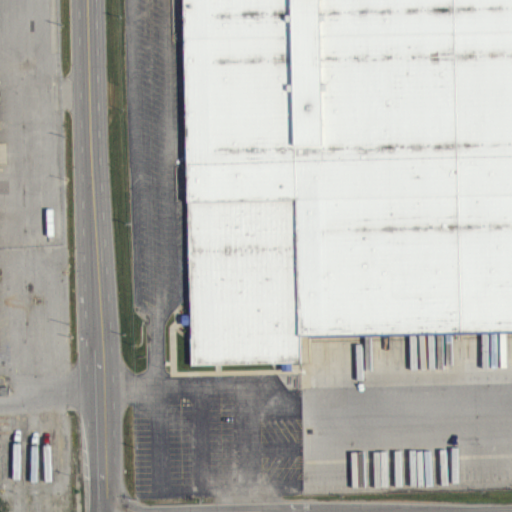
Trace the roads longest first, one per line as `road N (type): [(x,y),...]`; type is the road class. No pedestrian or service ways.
road 1 (tertiary): [(89,0),(103,511)]
road 2 (tertiary): [(341,511),(131,511)]
road 3 (tertiary): [(373,511),(511,504)]
